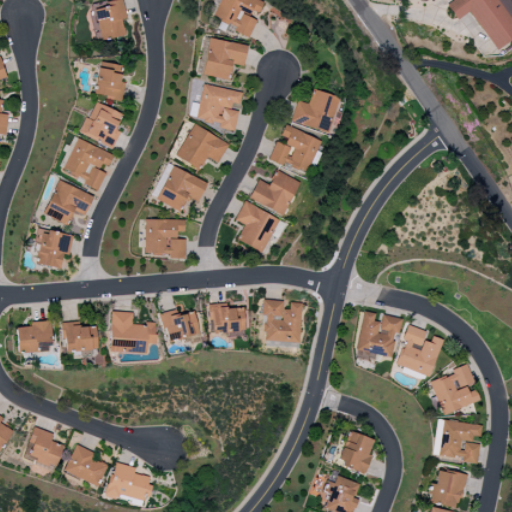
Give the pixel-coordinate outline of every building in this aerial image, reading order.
[(125,18),(121,0),(113,0),(105,2),(106,7),(90,10),(96,41),(124,36),(121,19),(125,18)] [(248,38),(255,20),(249,17),(251,11),(258,14),(263,2),(259,0),(219,0),(212,18),(234,27),(232,32),(248,38)] [(468,12),(495,51),(511,39),(511,8),(506,0),(452,0),(445,5),(456,20),(468,12)] [(246,46),(208,38),(201,75),(228,81),(231,64),(242,66),(246,46)] [(241,93),(202,85),(194,119),(218,125),(217,129),(233,132),(237,112),(230,110),(231,104),(238,105),(241,93)] [(340,99),(312,90),(307,105),(296,101),(289,122),(328,135),(340,99)] [(78,133),(112,150),(120,133),(114,130),(121,115),(94,102),(78,133)] [(174,157),(198,170),(205,157),(217,164),(227,144),(192,125),(174,157)] [(274,142),(268,159),(307,174),(320,140),(284,126),(280,136),(286,138),(283,145),(274,142)] [(113,155),(72,137),(65,153),(68,154),(61,170),(84,180),(82,185),(96,191),(104,173),(97,171),(100,164),(107,167),(113,155)] [(156,201),(179,211),(185,198),(197,203),(206,182),(169,167),(156,201)] [(247,199),(282,216),(299,183),(275,171),(267,185),(256,180),(247,199)] [(42,215),(66,225),(72,212),(83,216),(92,196),(57,181),(42,215)] [(262,253),(278,219),(242,202),(234,221),(243,225),(236,240),(262,253)] [(184,256),(184,239),(175,239),(175,232),(183,232),(183,220),(144,220),(143,256),(184,256)] [(58,269),(61,254),(67,256),(71,237),(35,229),(32,243),(39,244),(34,264),(58,269)] [(262,341),(299,343),(300,304),(288,303),(288,310),(282,310),(283,301),(261,300),(260,315),(263,315),(262,341)] [(242,308),(225,309),(225,304),(208,305),(209,333),(244,331),(242,308)] [(193,312),(175,316),(174,310),(159,313),(165,343),(198,336),(193,312)] [(108,352),(145,353),(146,344),(154,344),(155,323),(145,323),(145,325),(131,325),(131,313),(110,312),(108,352)] [(390,359),(394,333),(398,334),(400,319),(381,316),(379,323),(373,322),(374,314),(361,312),(355,353),(390,359)] [(15,328),(16,354),(35,353),(35,352),(49,351),(48,322),(29,322),(29,327),(15,328)] [(61,323),(62,352),(96,351),(95,327),(78,327),(78,323),(61,323)] [(429,377),(440,340),(430,337),(429,343),(422,341),(424,331),(406,326),(394,366),(429,377)] [(478,401),(474,390),(467,392),(464,385),(472,383),(465,365),(450,370),(451,375),(429,383),(441,415),(478,401)] [(0,446),(10,431),(0,424),(0,420),(1,418),(0,417),(0,446)] [(480,426),(442,421),(437,458),(475,462),(478,445),(470,444),(471,437),(479,438),(480,426)] [(60,445),(49,442),(52,433),(30,428),(23,459),(55,467),(60,445)] [(372,441),(348,431),(335,463),(363,475),(370,456),(366,454),(372,441)] [(94,454),(74,445),(62,472),(95,487),(105,465),(92,459),(94,454)] [(150,478),(132,474),(134,468),(111,463),(104,498),(117,500),(118,494),(145,500),(150,478)] [(426,503),(457,509),(464,476),(436,470),(433,484),(430,483),(426,503)] [(358,484),(334,477),(333,484),(325,482),(322,493),(327,494),(323,510),(331,511),(340,511),(341,510),(350,511),(352,511),(356,500),(353,499),(358,484)]
